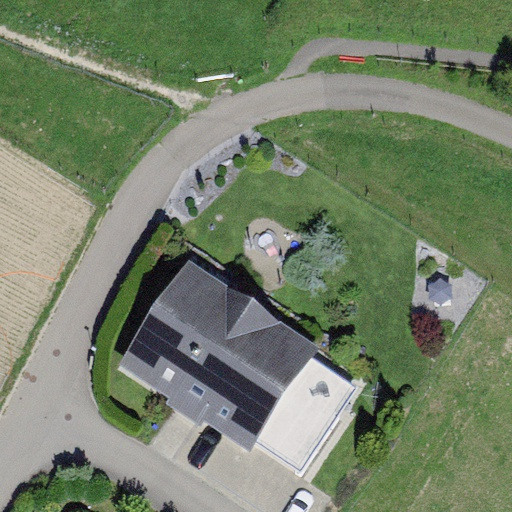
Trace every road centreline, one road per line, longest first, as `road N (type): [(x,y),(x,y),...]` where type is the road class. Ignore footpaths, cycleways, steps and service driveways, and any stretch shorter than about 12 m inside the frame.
road 1 (residential): [(46,404),(138,220),(220,128),(275,101),(371,95),(511,130)]
road 2 (residential): [(46,404),(213,511)]
